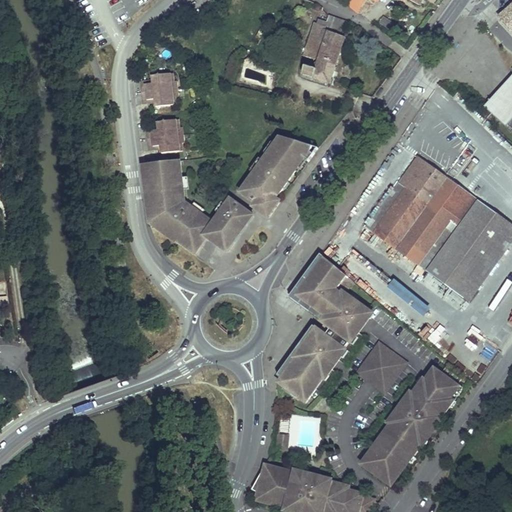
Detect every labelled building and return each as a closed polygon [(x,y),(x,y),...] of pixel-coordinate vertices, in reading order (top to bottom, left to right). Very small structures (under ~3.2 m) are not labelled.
[(371,0),(376,3),(377,0),(353,0),(351,7),(358,13),(365,0),(371,0)] [(511,30),(511,6),(500,17),(511,30)] [(329,84),(345,39),(342,37),(347,22),(330,16),(328,24),(319,20),(318,24),(316,24),(306,55),(320,60),(319,65),(308,61),(303,75),(329,84)] [(174,82),(173,74),(153,77),(153,82),(154,84),(141,86),(142,94),(172,90),(172,83),(174,82)] [(511,124),(511,87),(507,93),(502,98),(494,107),(511,124)] [(498,94),(502,98),(507,93),(502,89),(498,94)] [(173,98),(172,90),(142,94),(143,102),(155,100),(156,103),(156,108),(177,106),(176,98),(176,97),(173,98)] [(179,121),(158,123),(159,128),(159,131),(147,132),(147,140),(178,137),(177,129),(179,129),(179,128),(179,121)] [(179,144),(178,137),(147,140),(148,148),(161,147),(161,149),(162,154),(182,152),(181,144),(179,144)] [(312,148),(280,138),(278,145),(276,151),(272,149),(267,156),(263,162),(254,175),(240,193),(255,204),(252,208),(268,219),(279,202),(276,200),(283,190),(281,188),(286,182),(288,184),(297,171),(294,169),(299,163),(303,156),(307,159),(310,161),(314,154),(311,152),(312,148)] [(278,145),(271,143),(264,154),(267,156),(272,149),(276,151),(278,145)] [(303,156),(299,163),(303,166),(307,159),(303,156)] [(263,162),(258,159),(249,171),(254,175),(263,162)] [(425,270),(476,201),(419,159),(368,228),(425,270)] [(180,161),(142,166),(149,224),(154,228),(160,226),(179,240),(177,244),(192,255),(207,234),(226,248),(250,214),(230,200),(226,206),(220,215),(213,224),(201,215),(191,207),(189,209),(185,206),(184,202),(187,202),(186,190),(185,178),(182,178),(180,161)] [(299,163),(294,169),(297,171),(298,172),(303,166),(299,163)] [(288,184),(286,182),(281,188),(283,190),(285,191),(290,185),(288,184)] [(465,299),(511,234),(511,226),(478,201),(478,202),(427,271),(464,298),(465,299)] [(194,203),(191,207),(201,215),(204,211),(194,203)] [(216,213),(220,215),(226,206),(222,203),(216,213)] [(207,234),(192,255),(195,257),(208,240),(227,253),(253,217),(250,214),(226,248),(207,234)] [(160,226),(154,228),(177,244),(179,240),(160,226)] [(347,300),(347,299),(345,302),(341,299),(344,296),(354,282),(322,254),(317,261),(321,264),(298,296),(329,318),(326,322),(325,324),(326,325),(328,326),(327,327),(325,326),(323,329),(325,331),(324,332),(322,331),(320,330),(317,334),(316,334),(301,355),(302,355),(299,360),(298,359),(280,384),(277,388),(284,393),(282,395),(297,405),(298,403),(305,408),(315,394),(303,385),(332,344),(342,351),(347,344),(337,337),(358,307),(347,300)] [(329,318),(298,296),(321,264),(317,261),(291,297),(326,322),(329,318)] [(425,319),(432,310),(395,280),(388,289),(425,319)] [(9,294),(0,294),(0,312),(11,311),(9,294)] [(369,316),(369,315),(358,307),(337,337),(347,344),(342,351),(332,344),(303,385),(315,394),(322,384),(325,386),(328,381),(327,380),(340,361),(342,362),(347,355),(344,353),(348,347),(351,349),(357,342),(355,341),(368,322),(369,323),(373,318),(369,316)] [(320,330),(315,326),(279,376),(276,380),(280,384),(298,359),(299,360),(302,355),(301,355),(316,334),(317,334),(320,330)] [(406,367),(377,346),(355,377),(384,398),(406,367)] [(402,473),(409,463),(413,457),(415,459),(415,458),(419,452),(418,451),(420,448),(424,442),(425,444),(427,441),(430,437),(429,436),(435,428),(436,429),(439,424),(440,423),(439,421),(443,416),(445,413),(447,414),(450,410),(451,408),(449,407),(453,402),(451,400),(454,396),(453,395),(459,388),(459,387),(458,386),(464,378),(465,376),(449,363),(442,374),(446,377),(423,410),(416,406),(412,411),(415,413),(408,422),(412,425),(397,445),(387,438),(384,443),(382,441),(382,442),(374,453),(373,453),(369,459),(374,463),(370,470),(387,482),(392,476),(398,480),(402,473)] [(446,377),(442,374),(436,370),(427,382),(426,381),(425,381),(421,378),(418,383),(420,385),(416,391),(418,392),(415,396),(411,393),(407,398),(408,399),(394,420),(393,419),(389,424),(393,426),(390,431),(388,430),(384,436),(382,434),(378,439),(382,442),(382,441),(384,443),(387,438),(397,445),(412,425),(408,422),(415,413),(412,411),(416,406),(423,410),(446,377)] [(463,389),(459,387),(459,388),(453,395),(454,396),(457,398),(463,390),(463,389)] [(284,443),(285,440),(278,439),(277,442),(277,443),(276,454),(286,455),(287,443),(284,443)] [(429,443),(427,441),(425,444),(424,442),(420,448),(424,451),(429,443)] [(417,460),(415,458),(415,459),(413,457),(409,463),(413,465),(417,460)] [(374,463),(369,459),(364,466),(370,470),(374,463)] [(273,473),(265,471),(264,478),(271,480),(272,480),(273,473)] [(360,511),(364,495),(349,492),(350,491),(343,489),(344,487),(343,487),(336,485),(336,487),(332,486),(325,484),(326,484),(325,483),(318,482),(318,484),(308,481),(308,480),(301,478),(300,478),(300,480),(294,478),(281,476),(282,475),(273,473),(272,480),(271,480),(264,478),(262,478),(255,497),(260,499),(268,500),(267,507),(274,509),(275,508),(286,511),(292,511),(360,511)] [(398,480),(392,476),(387,482),(393,487),(398,480)] [(3,484),(0,487),(0,509),(14,495),(3,484)] [(376,501),(371,500),(371,497),(364,495),(360,511),(373,511),(375,504),(376,501)] [(268,500),(260,499),(259,505),(267,507),(268,500)]
